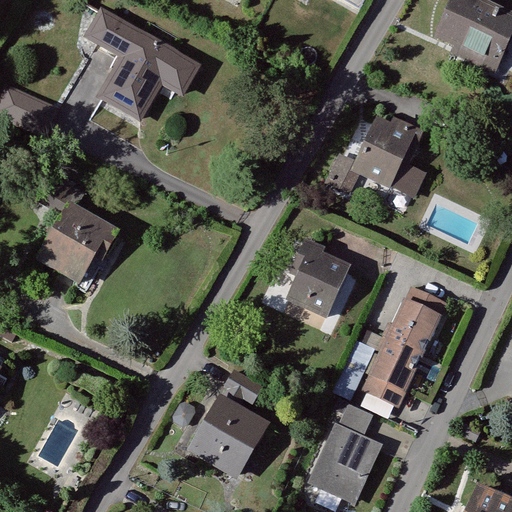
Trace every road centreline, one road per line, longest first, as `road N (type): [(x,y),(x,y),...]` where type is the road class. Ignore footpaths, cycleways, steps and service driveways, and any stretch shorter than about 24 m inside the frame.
road 1 (residential): [(393,0),(93,511)]
road 2 (residential): [(399,511),(511,269)]
